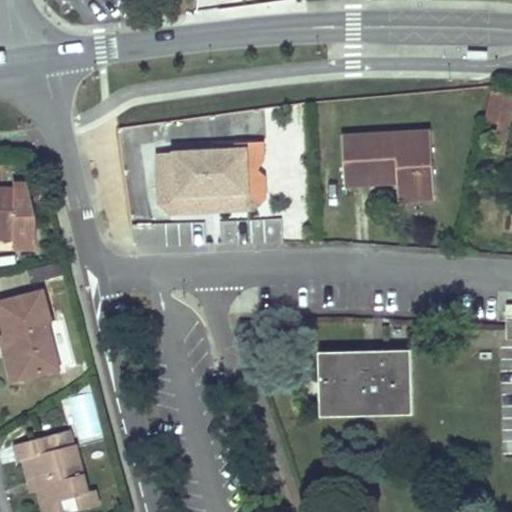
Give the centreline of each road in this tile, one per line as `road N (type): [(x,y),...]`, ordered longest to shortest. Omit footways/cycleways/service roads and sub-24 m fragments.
road 1 (tertiary): [(44,60),(319,28),(511,32)]
road 2 (residential): [(157,511),(104,275)]
road 3 (residential): [(44,60),(80,219),(104,275)]
